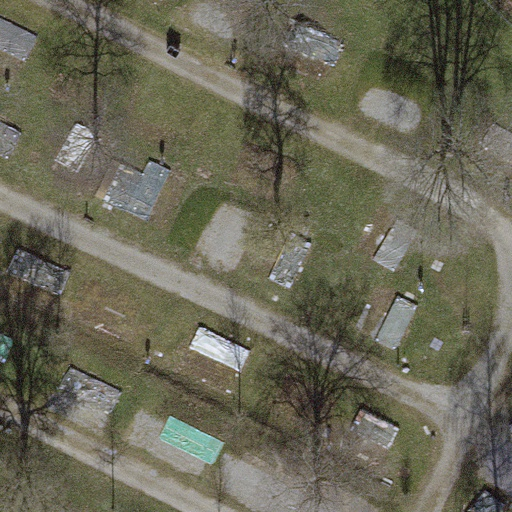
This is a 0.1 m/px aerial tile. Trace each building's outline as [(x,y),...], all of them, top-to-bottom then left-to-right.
[(389,70),(379,99),(419,112),(429,83),(389,70)] [(9,294),(61,310),(74,266),(21,251),(9,294)] [(152,348),(171,300),(108,276),(89,324),(152,348)] [(421,311),(376,299),(367,334),(412,346),(421,311)] [(206,323),(187,371),(243,394),(262,346),(206,323)] [(0,379),(6,381),(21,337),(0,330),(0,379)] [(79,368),(59,416),(108,435),(128,388),(79,368)] [(331,423),(341,386),(297,374),(287,411),(331,423)]
